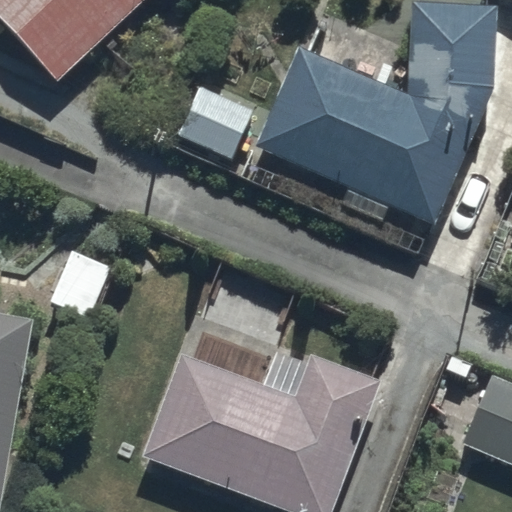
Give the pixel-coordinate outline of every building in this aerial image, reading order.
[(145,0),(0,0),(0,17),(61,81),(145,0)] [(300,49),(255,147),(435,229),(498,90),(501,9),(412,6),(409,96),(300,49)] [(254,108),(202,87),(180,139),(232,161),(254,108)] [(0,502),(30,320),(0,315),(0,502)] [(181,352),(142,456),(290,511),(331,511),(381,381),(310,355),(307,364),(278,353),(275,362),(199,334),(191,356),(181,352)] [(511,383),(493,376),(464,448),(511,467),(511,383)]
